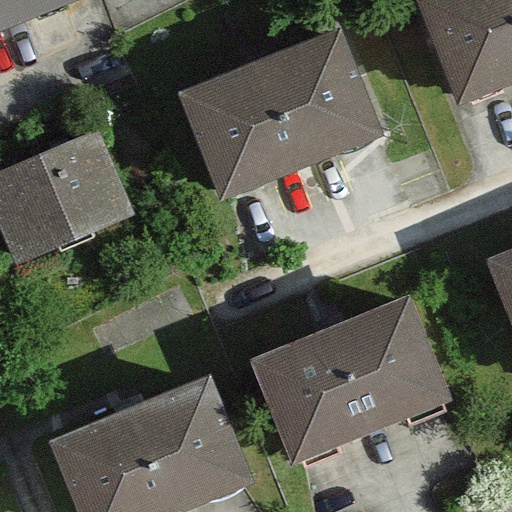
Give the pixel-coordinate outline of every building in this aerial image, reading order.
[(0,0),(0,48),(80,18),(73,0),(0,0)] [(511,0),(418,0),(460,102),(511,81),(511,0)] [(177,98),(216,198),(373,137),(334,37),(177,98)] [(0,185),(0,207),(26,273),(142,228),(108,143),(0,185)] [(511,257),(496,264),(511,304),(511,257)] [(269,364),(307,457),(449,399),(412,306),(269,364)] [(55,441),(83,511),(163,511),(251,476),(210,378),(55,441)]
